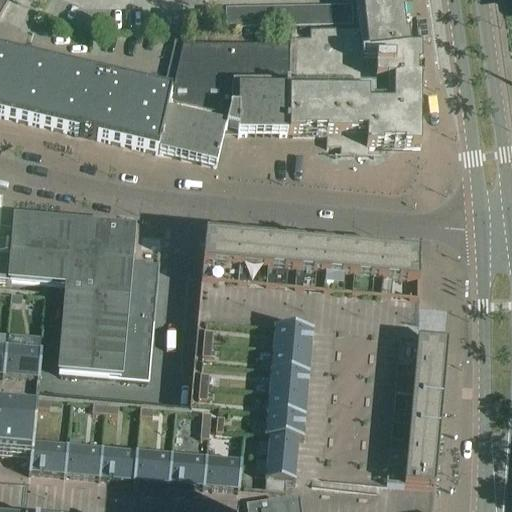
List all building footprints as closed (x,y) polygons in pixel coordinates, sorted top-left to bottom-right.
[(170,100),(157,158),(215,172),(223,140),(325,141),(325,153),(339,153),(339,160),(367,160),(367,153),(419,154),(420,55),(409,55),(402,0),(354,0),(358,33),(309,35),(309,44),(288,43),(288,51),(182,50),(170,100)] [(206,13),(207,32),(219,32),(218,13),(206,13)] [(93,144),(157,158),(170,100),(3,61),(3,62),(0,61),(0,121),(77,140),(77,141),(78,143),(78,145),(79,145),(79,146),(80,147),(82,148),(83,148),(85,149),(87,149),(88,148),(90,148),(91,147),(92,146),(93,144)] [(0,288),(10,290),(10,289),(82,296),(81,307),(65,306),(58,380),(147,388),(157,271),(127,268),(128,253),(130,254),(131,239),(111,237),(110,240),(14,231),(13,237),(0,236),(0,217),(1,207),(0,207),(0,288)] [(0,511),(432,511),(441,407),(447,341),(451,298),(418,295),(418,283),(417,283),(418,265),(247,250),(230,249),(204,246),(191,389),(190,403),(188,418),(173,417),(37,404),(41,362),(39,362),(45,301),(0,297),(0,511)]
